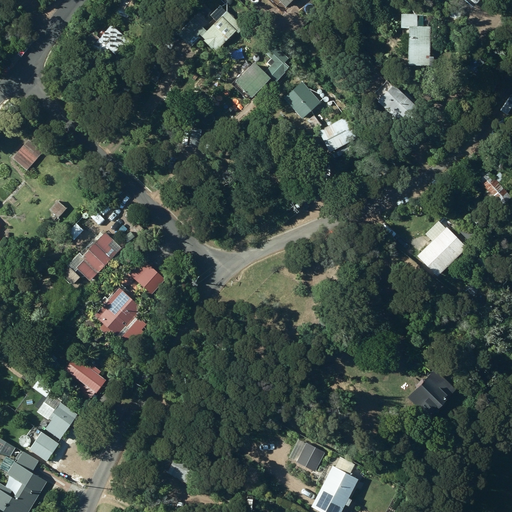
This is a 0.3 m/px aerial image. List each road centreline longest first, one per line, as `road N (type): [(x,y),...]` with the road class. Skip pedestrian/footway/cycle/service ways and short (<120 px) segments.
road 1 (residential): [(511,73),(464,151),(374,201),(210,263)]
road 2 (residential): [(88,511),(196,315),(210,263)]
road 3 (unclassified): [(20,71),(210,263)]
